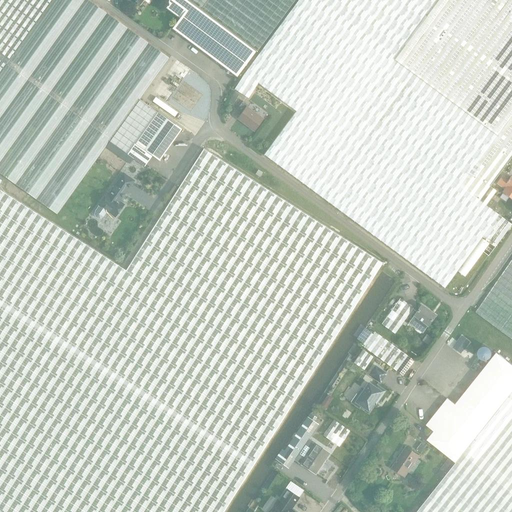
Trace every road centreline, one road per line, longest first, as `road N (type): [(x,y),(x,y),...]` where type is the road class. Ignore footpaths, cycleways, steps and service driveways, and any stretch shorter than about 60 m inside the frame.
road 1 (unclassified): [(460,310),(208,123),(216,100),(211,80),(99,0)]
road 2 (unclassified): [(325,511),(460,310)]
